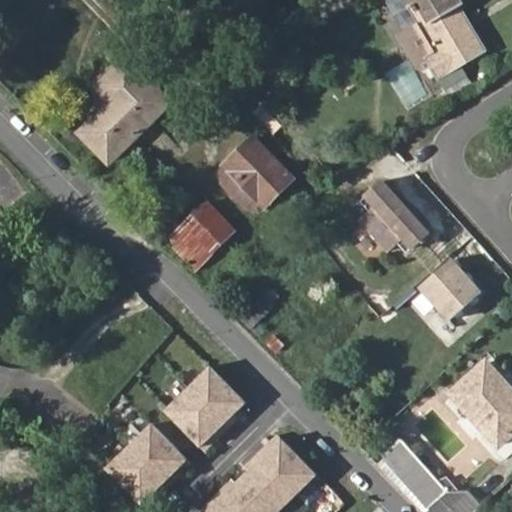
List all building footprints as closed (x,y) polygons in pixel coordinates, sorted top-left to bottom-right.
[(462,0),(393,0),(410,29),(425,21),(442,52),(432,58),(443,78),(491,51),(462,0)] [(127,56),(98,84),(112,98),(118,105),(112,110),(106,104),(80,129),(108,158),(169,99),(127,56)] [(112,98),(106,104),(112,110),(118,105),(112,98)] [(220,174),(223,186),(245,209),(256,212),(263,206),(264,207),(294,179),(275,158),(280,154),(273,146),(268,151),(254,137),(224,166),(226,168),(220,174)] [(429,234),(379,181),(362,197),(372,208),(358,221),(388,254),(400,243),(409,252),(429,234)] [(162,246),(190,274),(236,231),(208,204),(162,246)] [(481,293),(450,259),(417,289),(448,323),(481,293)] [(511,438),(511,380),(489,355),(449,390),(501,448),(511,438)] [(212,367),(165,412),(200,448),(247,403),(212,367)] [(99,412),(79,437),(98,452),(118,428),(99,412)] [(153,424),(106,470),(141,505),(188,460),(153,424)] [(281,440),(207,511),(279,511),(316,476),(281,440)]
